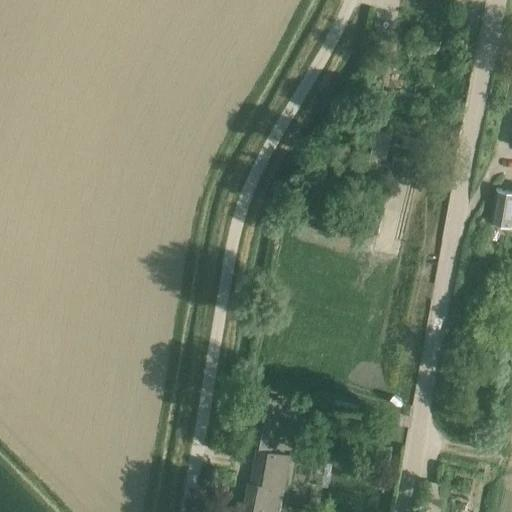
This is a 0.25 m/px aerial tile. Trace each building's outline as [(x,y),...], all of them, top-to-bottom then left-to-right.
[(369,172),(381,175),(387,148),(402,151),(406,136),(378,130),(369,172)] [(490,221),(510,225),(511,224),(511,191),(496,189),(490,221)] [(268,387),(266,396),(260,395),(252,443),(275,447),(284,400),(294,402),(296,394),(268,387)] [(456,409),(475,413),(478,401),(458,397),(456,409)] [(291,456),(261,451),(263,452),(257,484),(251,483),(245,511),(278,511),(283,490),(285,490),(291,456)] [(316,467),(314,478),(317,479),(316,485),(328,487),(332,463),(320,461),(319,467),(316,467)]
